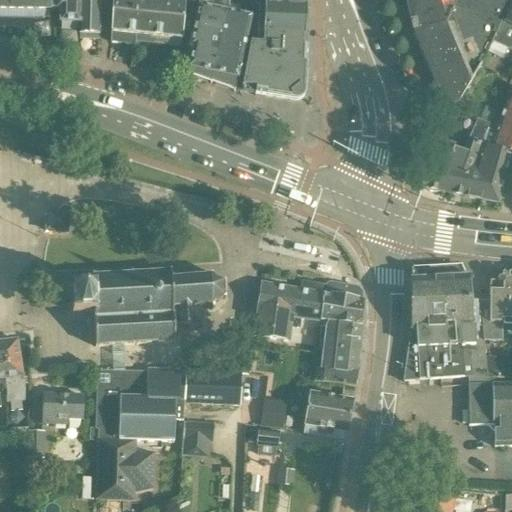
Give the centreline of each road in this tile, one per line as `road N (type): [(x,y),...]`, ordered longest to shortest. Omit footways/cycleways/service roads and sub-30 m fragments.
road 1 (primary): [(377,217),(0,75)]
road 2 (primary): [(369,511),(390,289),(377,217)]
road 3 (primary): [(377,217),(511,241)]
road 4 (primary): [(373,97),(367,180),(377,217)]
